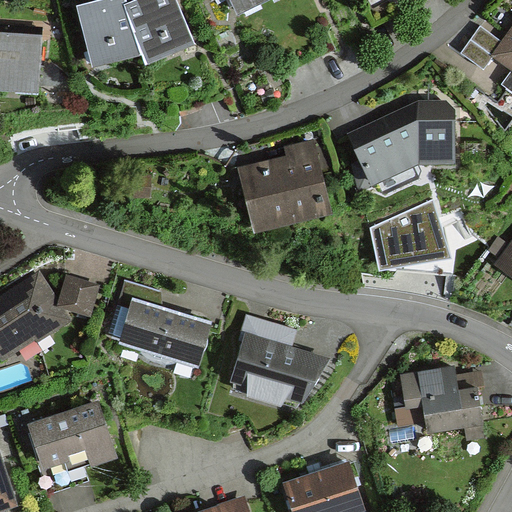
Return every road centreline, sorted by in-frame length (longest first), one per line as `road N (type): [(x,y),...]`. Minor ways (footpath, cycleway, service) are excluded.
road 1 (residential): [(0,199),(18,172),(51,157),(182,142),(294,116),(369,82),(473,0)]
road 2 (residential): [(382,310),(373,355),(317,431),(111,511)]
road 3 (residential): [(382,310),(294,298),(50,226)]
road 4 (residential): [(511,352),(468,329),(382,310)]
